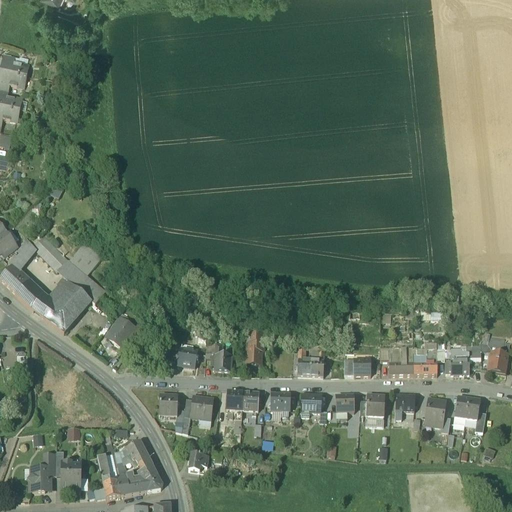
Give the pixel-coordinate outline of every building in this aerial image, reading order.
[(15,60),(3,57),(1,65),(4,65),(3,75),(27,80),(29,69),(14,66),(15,60)] [(27,80),(3,75),(1,84),(0,83),(0,91),(8,94),(10,88),(25,91),(27,80)] [(8,94),(0,91),(0,109),(20,114),(22,102),(7,99),(8,94)] [(20,114),(0,109),(0,127),(1,127),(3,121),(18,125),(20,114)] [(0,142),(0,150),(8,153),(11,137),(2,135),(0,142)] [(5,235),(0,239),(0,256),(1,255),(13,245),(5,235)] [(68,263),(44,239),(32,249),(35,253),(56,274),(68,263)] [(27,244),(8,268),(11,269),(18,275),(35,253),(32,249),(27,244)] [(13,245),(1,255),(5,260),(18,250),(13,245)] [(84,245),(69,264),(68,263),(56,274),(63,281),(72,289),(73,288),(91,304),(95,307),(104,295),(85,280),(102,260),(84,245)] [(8,268),(1,275),(4,277),(11,269),(8,268)] [(18,275),(11,269),(4,277),(0,281),(17,298),(28,285),(18,275)] [(63,281),(45,302),(41,298),(32,313),(44,322),(72,289),(63,281)] [(28,285),(17,298),(31,312),(32,313),(41,298),(28,285)] [(91,304),(73,288),(72,289),(44,322),(63,336),(64,336),(64,335),(91,304)] [(119,320),(107,339),(115,344),(114,346),(122,352),(126,346),(126,347),(132,338),(131,337),(135,329),(128,324),(127,326),(119,320)] [(144,331),(137,327),(135,329),(131,337),(132,338),(137,341),(144,331)] [(148,339),(142,335),(139,340),(146,343),(148,339)] [(249,343),(264,344),(264,337),(248,336),(247,343),(249,343)] [(481,369),(487,370),(490,352),(508,355),(510,345),(504,344),(505,341),(489,338),(489,343),(481,341),(481,344),(480,344),(481,347),(481,360),(481,369)] [(216,345),(216,340),(207,340),(206,361),(211,361),(211,359),(215,359),(215,356),(216,345)] [(264,344),(249,343),(248,351),(246,351),(245,367),(261,368),(261,353),(263,353),(264,344)] [(424,346),(424,351),(428,351),(428,360),(437,360),(445,360),(445,350),(437,350),(437,345),(424,346)] [(451,360),(451,359),(469,359),(469,360),(481,360),(481,347),(445,346),(445,350),(445,360),(451,360)] [(389,362),(389,360),(389,350),(381,350),(381,362),(389,362)] [(413,350),(389,350),(389,360),(395,360),(395,364),(413,364),(413,351),(413,350)] [(193,354),(180,351),(177,368),(195,371),(198,353),(193,352),(193,354)] [(424,351),(413,351),(413,364),(435,363),(435,361),(437,361),(437,360),(428,360),(428,351),(424,351)] [(490,352),(487,370),(506,374),(510,355),(508,355),(490,352)] [(222,357),(215,356),(215,359),(215,366),(214,374),(231,374),(232,357),(222,357)] [(371,377),(370,358),(363,358),(363,360),(353,360),(354,377),(371,377)] [(469,360),(469,359),(451,359),(451,360),(451,373),(451,375),(469,375),(469,360)] [(305,361),(298,360),(297,366),(297,372),(297,377),(310,378),(311,361),(305,361)] [(354,377),(353,360),(345,361),(344,377),(354,377)] [(413,364),(395,364),(395,360),(389,360),(389,362),(389,376),(413,376),(413,364)] [(318,361),(311,361),(310,378),(323,378),(324,361),(318,361)] [(435,363),(413,364),(413,376),(437,376),(437,361),(435,361),(435,363)] [(243,394),(227,393),(226,411),(234,411),(242,412),(243,394)] [(259,395),(243,394),(242,412),(258,413),(259,395)] [(290,396),(271,395),(270,412),(289,413),(290,396)] [(415,395),(396,395),(395,411),(414,412),(415,395)] [(321,397),(301,396),(300,413),(321,413),(321,397)] [(353,396),(335,397),(336,413),(347,413),(354,413),(353,396)] [(385,397),(367,396),(366,403),(366,414),(366,418),(384,419),(385,397)] [(469,398),(457,396),(454,418),(466,420),(469,398)] [(178,398),(160,398),(159,419),(177,419),(177,412),(178,398)] [(214,401),(192,398),(192,402),(190,420),(211,422),(214,401)] [(480,400),(469,398),(466,420),(476,422),(477,422),(478,413),(480,400)] [(441,429),(442,429),(444,419),(446,405),(440,403),(438,400),(429,399),(426,424),(430,425),(433,428),(441,429)] [(192,402),(186,401),(184,413),(183,419),(190,420),(192,402)] [(241,434),(242,412),(234,411),(232,433),(241,434)] [(184,413),(177,412),(177,419),(176,423),(183,424),(183,419),(184,413)] [(486,414),(478,413),(477,422),(476,422),(475,433),(483,434),(486,414)] [(464,427),(466,420),(454,418),(453,425),(464,427)] [(451,420),(444,419),(442,429),(441,429),(440,434),(449,435),(449,429),(451,420)] [(253,437),(262,438),(263,425),(253,424),(253,437)] [(78,431),(69,431),(69,440),(79,440),(78,431)] [(140,444),(127,451),(133,463),(135,462),(146,457),(140,444)] [(326,446),(325,458),(334,458),(334,446),(326,446)] [(378,447),(378,459),(386,458),(386,447),(378,447)] [(493,449),(484,448),(483,455),(492,457),(493,449)] [(223,455),(212,453),(211,459),(215,460),(214,464),(221,465),(223,455)] [(56,456),(48,456),(48,470),(49,470),(49,478),(56,478),(56,456)] [(117,465),(115,456),(110,457),(113,468),(116,477),(117,477),(118,481),(119,481),(120,481),(120,480),(118,470),(117,465)] [(209,459),(191,456),(188,473),(199,475),(200,469),(207,470),(209,459)] [(146,457),(135,462),(138,467),(149,462),(146,457)] [(105,458),(97,460),(100,475),(109,473),(105,458)] [(149,462),(138,467),(134,469),(135,471),(136,471),(138,476),(140,480),(143,486),(157,479),(149,462)] [(63,464),(62,464),(62,478),(61,492),(79,492),(80,464),(63,464)] [(125,469),(118,470),(120,480),(126,479),(126,478),(127,478),(125,469)] [(48,470),(31,471),(32,478),(28,482),(32,486),(32,494),(45,494),(45,492),(48,489),(50,489),(49,478),(49,470),(48,470)] [(109,480),(109,479),(110,477),(109,473),(100,475),(104,490),(106,500),(106,501),(120,499),(117,484),(110,485),(110,483),(109,480)] [(127,478),(126,478),(126,479),(128,489),(143,486),(140,480),(134,481),(133,476),(127,478)] [(126,479),(120,480),(120,481),(119,481),(117,484),(120,499),(160,492),(162,488),(157,479),(143,486),(128,489),(126,479)] [(104,490),(94,492),(96,501),(106,500),(104,490)]
